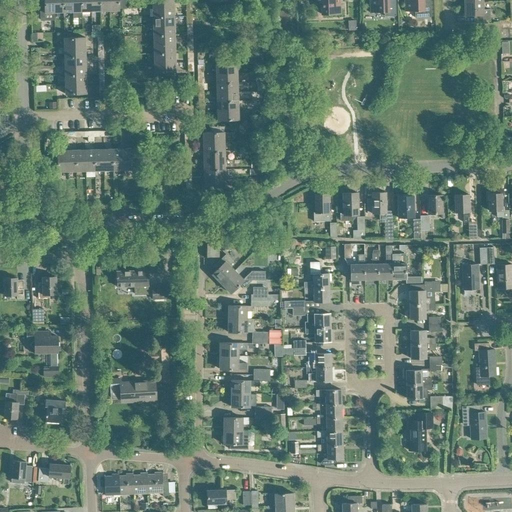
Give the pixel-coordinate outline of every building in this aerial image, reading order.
[(54,21),(54,13),(53,0),(43,0),(44,8),(40,8),(41,21),(54,21)] [(53,0),(54,13),(63,12),(62,0),(53,0)] [(62,0),(63,12),(72,12),(71,0),(62,0)] [(82,17),(82,12),(81,0),(71,0),(72,12),(72,18),(82,17)] [(81,0),(82,12),(91,11),(90,0),(81,0)] [(90,0),(91,11),(100,11),(99,0),(90,0)] [(99,0),(100,11),(109,11),(108,0),(99,0)] [(108,0),(109,11),(119,11),(119,9),(121,9),(121,8),(127,8),(126,0),(108,0)] [(314,0),(315,5),(321,5),(321,14),(334,14),(334,13),(340,13),(339,0),(314,0)] [(369,0),(370,13),(384,12),(384,16),(396,16),(395,0),(369,0)] [(404,0),(405,11),(414,11),(415,18),(431,17),(429,0),(404,0)] [(482,2),(464,2),(465,15),(474,15),(474,22),(490,21),(489,9),(482,9),(482,2)] [(152,17),(174,16),(173,7),(152,8),(152,17)] [(152,26),(174,25),(174,16),(152,17),(152,26)] [(152,35),(174,34),(174,25),(152,26),(152,35)] [(153,44),(174,44),(174,34),(152,35),(153,44)] [(63,47),(85,47),(85,37),(63,38),(63,47)] [(153,53),(175,53),(174,44),(153,44),(153,53)] [(63,57),(85,56),(85,47),(63,47),(63,57)] [(153,63),(175,62),(175,53),(153,53),(153,63)] [(64,66),(85,65),(85,56),(63,57),(64,66)] [(175,62),(153,63),(153,72),(175,72),(175,62)] [(215,74),(237,73),(236,64),(215,64),(215,74)] [(64,75),(86,74),(85,65),(64,66),(64,75)] [(215,83),(237,82),(237,73),(215,74),(215,83)] [(64,84),(86,84),(86,74),(64,75),(64,84)] [(216,92),(237,91),(237,82),(215,83),(216,92)] [(86,84),(64,84),(64,94),(86,93),(86,84)] [(216,101),(238,101),(237,91),(216,92),(216,101)] [(216,111),(238,110),(238,101),(216,101),(216,111)] [(238,110),(216,111),(217,120),(238,120),(238,110)] [(202,142),(224,142),(224,132),(224,126),(211,127),(211,132),(202,133),(202,142)] [(202,151),(224,151),(224,142),(202,142),(202,151)] [(104,170),(113,170),(112,148),(103,149),(104,170)] [(113,170),(122,170),(121,148),(112,148),(113,170)] [(121,148),(122,170),(132,170),(131,148),(121,148)] [(67,172),(76,171),(75,149),(66,150),(67,172)] [(76,171),(85,171),(85,149),(75,149),(76,171)] [(85,171),(95,171),(94,149),(85,149),(85,171)] [(95,171),(104,170),(103,149),(94,149),(95,171)] [(57,172),(67,172),(66,150),(57,150),(57,172)] [(203,161),(224,160),(224,151),(202,151),(203,161)] [(203,170),(225,169),(224,160),(203,161),(203,170)] [(203,179),(225,178),(225,169),(203,170),(203,179)] [(225,178),(203,179),(203,189),(225,188),(225,178)] [(371,198),(366,198),(367,213),(372,213),(379,213),(379,219),(386,219),(386,211),(385,192),(371,192),(371,198)] [(328,212),(328,193),(314,194),(315,212),(314,212),(314,221),(330,221),(330,212),(328,212)] [(340,221),(352,220),(352,214),(358,214),(357,193),(342,193),(343,213),(340,213),(340,221)] [(502,217),(501,210),(502,210),(501,193),(488,194),(488,211),(496,210),(496,217),(502,217)] [(468,194),(454,195),(455,212),(463,212),(463,222),(469,222),(469,212),(468,194)] [(428,213),(442,213),(441,195),(427,195),(428,213)] [(398,218),(413,217),(413,196),(397,196),(398,218)] [(420,219),(421,238),(424,238),(424,230),(429,230),(429,215),(420,215),(420,219)] [(476,224),(468,224),(468,237),(477,237),(476,224)] [(219,256),(219,244),(209,244),(204,244),(204,256),(219,256)] [(286,245),(270,244),(273,251),(282,251),(282,254),(286,254),(286,245)] [(325,246),(325,259),(335,259),(335,246),(325,246)] [(378,264),(378,250),(373,250),(372,254),(372,264),(364,264),(364,280),(378,279),(378,264)] [(221,283),(234,270),(229,265),(233,262),(225,254),(219,260),(219,261),(217,264),(219,267),(212,274),(221,283)] [(364,264),(364,254),(358,255),(358,264),(350,264),(350,280),(364,280),(364,264)] [(391,263),(392,263),(391,254),(385,254),(385,263),(378,264),(378,279),(392,279),(391,263)] [(391,263),(392,279),(405,279),(405,277),(405,254),(399,254),(399,263),(392,263),(391,263)] [(328,273),(320,273),(320,261),(309,262),(310,274),(313,274),(313,282),(303,282),(304,288),(329,287),(328,273)] [(462,289),(479,289),(478,264),(462,264),(462,289)] [(497,288),(511,287),(511,268),(511,264),(496,265),(497,288)] [(148,290),(147,267),(134,267),(134,271),(116,271),(116,286),(117,286),(137,286),(137,290),(148,290)] [(234,270),(221,283),(230,293),(240,283),(244,288),(252,280),(265,280),(265,271),(252,271),(243,279),(234,270)] [(55,278),(55,276),(42,277),(42,285),(38,285),(38,298),(47,298),(47,294),(56,294),(55,284),(56,284),(56,278),(55,278)] [(17,282),(17,278),(3,278),(4,295),(16,295),(16,299),(23,299),(23,282),(17,282)] [(409,304),(434,304),(434,291),(439,291),(439,284),(434,284),(434,281),(424,282),(424,290),(409,290),(409,304)] [(163,300),(163,299),(173,299),(172,286),(151,286),(152,299),(153,299),(153,300),(163,300)] [(329,287),(304,288),(304,294),(313,294),(313,302),(329,301),(329,287)] [(434,304),(409,304),(409,318),(425,318),(425,310),(434,310),(434,304)] [(228,319),(246,319),(246,305),(228,305),(228,319)] [(43,324),(43,321),(44,321),(43,308),(32,309),(32,324),(43,324)] [(305,328),(330,327),(329,313),(314,314),(306,314),(307,322),(305,322),(305,328)] [(254,319),(246,319),(228,319),(228,332),(252,332),(252,338),(281,338),(281,330),(268,330),(268,332),(256,332),(253,328),(254,319)] [(330,327),(305,328),(305,334),(314,333),(314,341),(330,341),(330,327)] [(410,344),(435,344),(435,338),(425,338),(425,330),(409,330),(410,344)] [(50,336),(50,331),(26,331),(26,339),(34,339),(34,352),(50,352),(50,367),(43,367),(43,377),(58,376),(58,366),(56,366),(56,352),(58,352),(57,336),(50,336)] [(281,346),(281,338),(252,338),(252,343),(268,344),(268,346),(281,346)] [(219,356),(238,356),(238,349),(247,349),(247,343),(219,342),(219,356)] [(489,349),(488,342),(474,343),(474,350),(478,350),(479,367),(475,367),(476,385),(489,384),(489,375),(496,375),(494,349),(489,349)] [(435,344),(410,344),(410,358),(426,358),(426,350),(435,350),(435,344)] [(164,346),(164,345),(157,346),(154,346),(155,350),(147,351),(148,360),(155,359),(156,378),(167,377),(169,377),(167,346),(164,346)] [(306,367),(331,367),(331,353),(315,353),(315,352),(308,352),(308,361),(306,362),(306,367)] [(238,363),(238,356),(219,356),(219,369),(238,369),(246,369),(246,363),(238,363)] [(331,367),(306,367),(306,373),(308,373),(308,381),(331,381),(331,367)] [(406,384),(431,384),(431,378),(427,378),(427,369),(420,369),(420,370),(405,370),(406,384)] [(270,380),(270,375),(253,375),(253,380),(231,380),(231,393),(249,393),(249,386),(256,386),(257,380),(270,380)] [(121,384),(120,378),(110,379),(111,397),(121,397),(121,400),(134,399),(134,402),(146,401),(146,398),(155,398),(154,382),(121,384)] [(431,384),(406,384),(406,398),(427,397),(427,390),(431,389),(431,384)] [(325,404),(341,403),(341,389),(315,390),(316,396),(325,396),(325,403),(325,404)] [(23,404),(24,395),(5,393),(4,417),(17,418),(18,404),(23,404)] [(249,400),(249,393),(231,393),(231,406),(249,406),(252,406),(252,404),(255,404),(255,400),(249,400)] [(430,409),(442,408),(442,396),(430,396),(430,409)] [(64,408),(65,401),(45,400),(44,413),(46,413),(46,420),(46,421),(46,423),(58,424),(58,422),(60,422),(61,408),(64,408)] [(325,410),(326,417),(341,417),(341,403),(325,404),(325,403),(316,404),(316,410),(325,410)] [(479,412),(479,408),(479,405),(461,406),(462,426),(469,425),(470,438),(486,438),(485,412),(479,412)] [(408,451),(426,450),(426,428),(433,428),(432,412),(417,412),(417,420),(407,420),(407,441),(404,445),(408,448),(408,451)] [(277,431),(285,430),(284,414),(276,414),(277,431)] [(223,430),(248,431),(248,417),(223,417),(223,430)] [(342,430),(341,417),(326,417),(325,417),(316,417),(316,423),(326,423),(326,431),(342,430)] [(248,449),(248,431),(223,430),(223,444),(229,444),(229,449),(248,449)] [(342,444),(342,430),(326,431),(316,431),(317,437),(321,437),(321,444),(342,444)] [(343,458),(342,444),(321,444),(317,445),(317,451),(327,450),(327,458),(324,458),(324,459),(320,462),(319,463),(324,465),(328,465),(332,464),(336,461),(334,458),(343,458)] [(30,482),(32,466),(25,465),(25,462),(12,460),(11,482),(24,484),(24,482),(30,482)] [(48,476),(56,477),(56,480),(58,482),(63,483),(63,484),(68,484),(68,478),(69,478),(70,465),(49,463),(49,468),(39,467),(38,482),(48,482),(48,476)] [(147,474),(148,493),(154,492),(154,491),(155,491),(156,496),(163,496),(162,496),(169,495),(168,482),(162,482),(161,472),(154,472),(154,474),(147,474)] [(134,493),(133,475),(133,473),(125,474),(126,475),(119,476),(120,494),(127,494),(127,492),(133,492),(133,493),(134,493)] [(148,493),(147,474),(147,473),(140,473),(140,475),(133,475),(134,493),(141,493),(141,492),(147,491),(147,493),(148,493)] [(119,476),(118,474),(111,474),(111,476),(104,476),(105,495),(113,494),(113,497),(119,497),(119,494),(120,494),(119,476)] [(225,490),(206,490),(206,503),(207,503),(217,503),(225,503),(225,499),(235,499),(235,490),(225,490)] [(249,491),(250,505),(251,505),(251,507),(257,507),(257,491),(249,491)] [(275,507),(293,506),(293,493),(269,494),(269,500),(275,499),(275,507)] [(341,511),(356,511),(356,503),(361,503),(361,495),(347,496),(347,503),(341,503),(341,511)]
